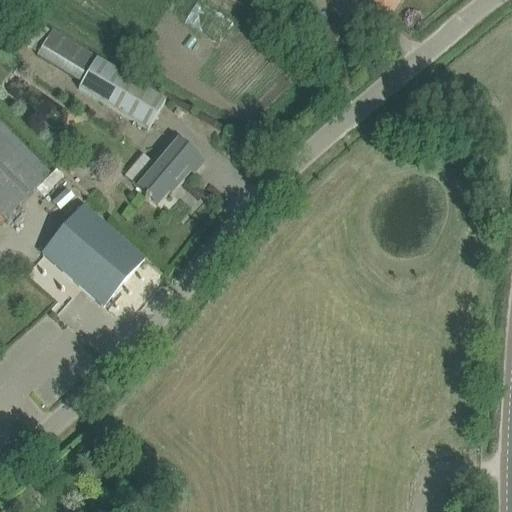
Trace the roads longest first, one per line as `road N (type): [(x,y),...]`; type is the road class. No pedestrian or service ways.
road 1 (unclassified): [(0,477),(103,383),(241,220),(341,122),(494,0)]
road 2 (tertiary): [(506,511),(511,368)]
